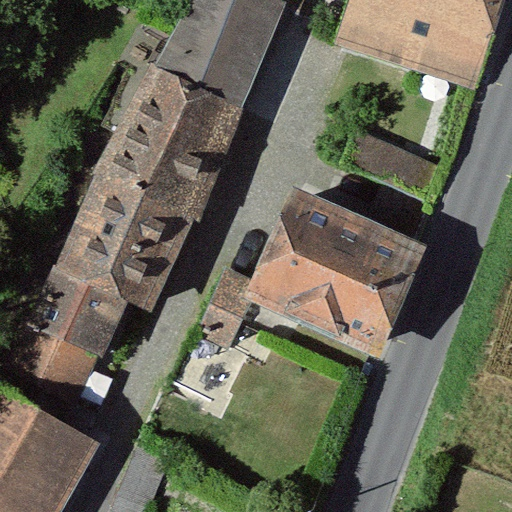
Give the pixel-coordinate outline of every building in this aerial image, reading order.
[(155,66),(102,178),(184,216),(282,3),(275,0),(197,0),(164,71),(155,66)] [(497,0),(357,0),(346,36),(472,77),(497,0)] [(358,132),(343,167),(425,202),(440,168),(358,132)] [(142,306),(184,216),(102,178),(60,267),(127,299),(142,306)] [(300,191),(256,286),(376,341),(420,246),(300,191)] [(74,405),(127,299),(60,267),(33,323),(29,321),(0,373),(61,401),(74,405)] [(230,342),(256,286),(225,272),(199,328),(230,342)] [(0,373),(0,393),(50,422),(61,401),(0,373)] [(0,511),(49,511),(89,444),(50,422),(0,393),(0,511)] [(147,511),(167,461),(138,450),(114,511),(147,511)]
